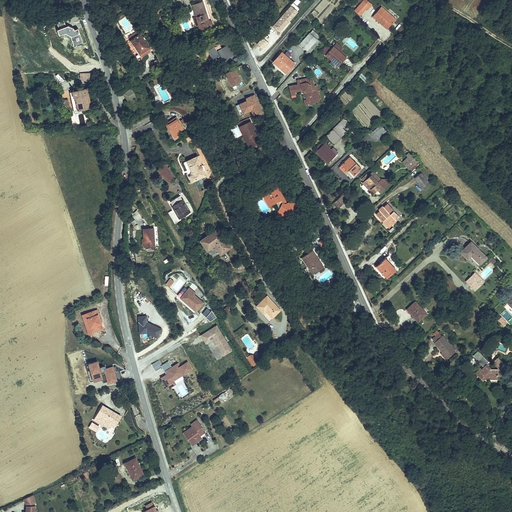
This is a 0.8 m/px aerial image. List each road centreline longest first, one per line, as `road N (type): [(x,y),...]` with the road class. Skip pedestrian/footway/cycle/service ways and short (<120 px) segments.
road 1 (tertiary): [(178,511),(117,303),(127,150),(83,0)]
road 2 (residential): [(222,0),(357,289),(403,358),(488,440)]
